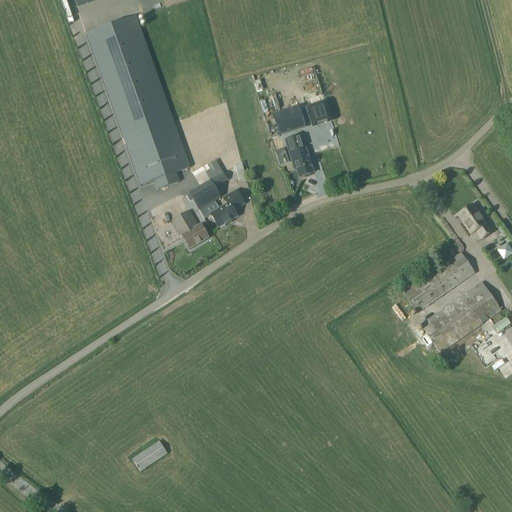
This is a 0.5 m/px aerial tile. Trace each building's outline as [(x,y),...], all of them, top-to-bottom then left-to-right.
[(188,169),(134,18),(87,35),(141,186),(155,181),(158,190),(177,184),(174,174),(188,169)] [(325,104),(307,109),(313,129),(332,123),(325,104)] [(300,112),(274,121),(279,135),(305,127),(300,112)] [(270,139),(276,166),(284,164),(278,138),(270,139)] [(297,138),(286,142),(293,165),(294,165),(298,179),(313,174),(305,150),(301,151),(297,138)] [(245,180),(241,163),(235,167),(239,182),(245,180)] [(208,183),(189,195),(202,218),(206,216),(202,209),(218,200),(208,183)] [(227,206),(211,216),(219,230),(238,219),(234,212),(244,206),(237,192),(224,200),(227,206)] [(472,206),(455,218),(461,226),(460,227),(468,237),(476,232),(482,240),(493,232),(487,223),(485,225),(472,206)] [(189,212),(172,223),(189,251),(208,239),(201,226),(198,228),(189,212)] [(143,226),(149,245),(159,241),(152,223),(143,226)] [(461,257),(450,265),(468,292),(479,284),(461,257)] [(499,285),(505,293),(511,287),(511,281),(509,278),(499,285)] [(159,443),(131,461),(141,474),(168,455),(159,443)]
